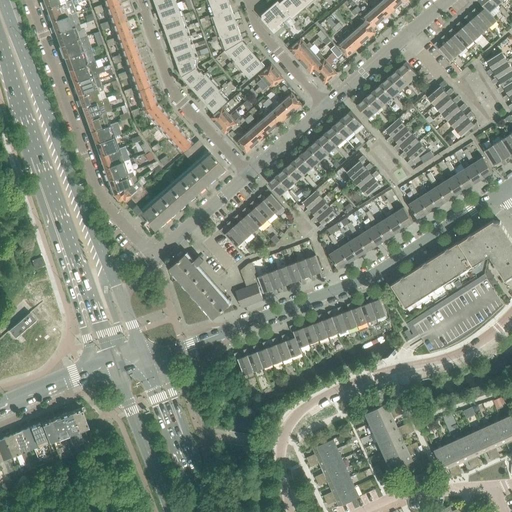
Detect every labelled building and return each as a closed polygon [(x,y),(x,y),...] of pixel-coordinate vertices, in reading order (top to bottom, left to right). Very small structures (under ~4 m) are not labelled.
[(65,2),(64,0),(43,0),(46,9),(66,2),(65,2)] [(70,0),(69,0),(65,2),(66,2),(46,9),(51,21),(75,12),(70,0)] [(177,3),(175,0),(158,0),(155,1),(159,11),(170,7),(170,6),(177,3)] [(231,9),(230,5),(227,0),(220,0),(211,3),(215,15),(231,9)] [(299,12),(293,6),(295,5),(291,0),(283,0),(280,3),(291,17),(292,18),(299,12)] [(309,3),(306,0),(291,0),(295,5),(293,6),(299,12),(309,3)] [(399,5),(394,0),(381,0),(380,2),(390,13),(399,5)] [(498,4),(493,0),(478,0),(485,7),(490,12),(498,4)] [(126,18),(123,10),(120,1),(106,6),(112,23),(126,18)] [(291,17),(280,3),(278,1),(269,8),(277,17),(279,15),(285,22),(291,17)] [(390,13),(380,2),(371,10),(381,21),(390,13)] [(181,16),(177,4),(177,3),(170,6),(170,7),(159,11),(162,22),(181,16)] [(497,20),(490,12),(485,7),(479,13),(475,8),(474,9),(489,27),(497,20)] [(282,25),(284,23),(285,22),(279,15),(277,17),(269,8),(262,14),(262,18),(274,32),(285,45),(289,41),(283,34),(281,33),(280,34),(278,30),(282,26),(282,25)] [(235,20),(233,13),(231,9),(215,15),(215,16),(213,17),(216,24),(225,21),(225,23),(235,20)] [(489,27),(474,9),(472,11),(476,16),(471,19),(467,15),(466,16),(481,34),(489,27)] [(381,21),(371,10),(362,18),(365,21),(372,29),(381,21)] [(80,24),(76,12),(75,12),(51,21),(55,33),(79,24),(80,24)] [(94,19),(92,14),(85,16),(87,22),(94,19)] [(186,28),(181,16),(162,22),(166,33),(178,28),(179,31),(186,28)] [(481,34),(466,16),(464,18),(468,22),(464,26),(460,22),(458,23),(473,41),(481,34)] [(132,35),(129,26),(126,18),(112,23),(118,40),(132,35)] [(239,30),(237,26),(235,20),(225,23),(225,21),(216,24),(220,37),(239,30)] [(375,32),(372,29),(365,21),(356,29),(365,40),(375,32)] [(473,41),(458,23),(456,24),(460,29),(456,33),(452,28),(450,30),(466,47),(473,41)] [(79,39),(76,31),(81,29),(79,24),(55,33),(60,46),(79,39)] [(189,37),(186,28),(179,31),(178,28),(166,33),(170,43),(189,37)] [(365,40),(356,29),(351,33),(347,30),(343,33),(347,37),(356,48),(365,40)] [(226,51),(242,40),(239,30),(220,37),(217,38),(217,40),(216,41),(220,52),(226,50),(226,51)] [(466,47),(450,30),(449,31),(453,36),(448,40),(444,35),(443,36),(458,54),(466,47)] [(103,44),(99,32),(93,34),(97,46),(103,44)] [(330,41),(324,33),(320,37),(326,44),(330,41)] [(138,51),(135,43),(132,35),(118,40),(124,56),(138,51)] [(458,54),(443,36),(441,38),(445,43),(441,46),(437,42),(433,45),(437,49),(439,48),(450,61),(451,60),(458,54)] [(83,37),(79,39),(60,46),(64,58),(83,51),(83,50),(87,48),(83,37)] [(185,47),(192,45),(189,37),(170,43),(174,54),(186,49),(185,47)] [(356,48),(347,37),(337,45),(347,56),(356,48)] [(296,57),(311,44),(309,42),(306,45),(301,39),(289,49),(296,57)] [(235,61),(250,49),(242,40),(226,51),(235,61)] [(303,65),(315,55),(310,50),(313,47),(311,44),(296,57),(303,65)] [(209,52),(207,48),(194,53),(192,45),(185,47),(186,49),(174,54),(177,64),(194,58),(194,59),(196,58),(196,57),(200,56),(200,58),(205,56),(204,54),(209,52)] [(95,60),(90,48),(83,51),(64,58),(68,70),(95,60)] [(342,54),(337,48),(333,52),(338,58),(342,54)] [(249,64),(257,57),(250,49),(235,61),(232,64),(233,65),(232,66),(238,74),(243,71),(244,72),(250,65),(249,64)] [(144,68),(141,60),(138,51),(124,56),(130,73),(144,68)] [(487,73),(507,60),(501,51),(499,53),(495,56),(487,61),(491,68),(486,71),(487,73)] [(313,70),(325,60),(318,52),(315,55),(303,65),(310,73),(313,70)] [(249,78),(264,65),(257,57),(249,64),(250,65),(244,72),(249,78)] [(196,68),(194,63),(195,63),(194,59),(194,58),(177,64),(182,76),(196,68)] [(97,68),(95,60),(68,70),(73,82),(96,74),(112,68),(110,64),(103,67),(103,66),(97,68)] [(336,73),(325,60),(313,70),(325,83),(336,73)] [(493,82),(511,69),(511,68),(507,60),(487,73),(489,75),(494,72),(497,77),(492,80),(493,82)] [(418,75),(408,64),(406,62),(398,69),(409,82),(418,75)] [(462,71),(454,62),(451,65),(459,73),(460,72),(462,71)] [(260,87),(277,72),(271,64),(259,75),(262,78),(257,83),(260,87)] [(150,85),(147,76),(144,68),(130,73),(126,75),(127,78),(126,78),(128,83),(133,81),(136,90),(150,85)] [(191,87),(204,75),(200,71),(199,72),(196,68),(182,76),(191,87)] [(409,82),(398,69),(389,76),(401,90),(409,82)] [(498,91),(511,81),(511,69),(493,82),(494,84),(499,81),(502,85),(497,89),(498,91)] [(271,88),(283,78),(277,72),(260,87),(263,90),(268,85),(271,88)] [(100,86),(96,74),(73,82),(77,95),(100,86)] [(205,86),(211,81),(206,74),(204,75),(191,87),(198,94),(206,88),(205,86)] [(401,90),(389,76),(381,83),(393,97),(401,90)] [(434,105),(452,90),(450,88),(446,92),(442,88),(447,84),(444,80),(439,84),(440,86),(427,97),(434,105)] [(219,91),(220,90),(211,81),(205,86),(206,88),(198,94),(206,103),(219,91)] [(504,99),(511,93),(511,81),(498,91),(499,92),(505,89),(508,94),(503,97),(504,99)] [(393,97),(381,83),(373,91),(385,104),(393,97)] [(156,101),(153,95),(150,85),(136,90),(143,109),(156,101)] [(248,97),(251,95),(255,91),(252,88),(251,89),(247,85),(242,90),(248,97)] [(101,100),(98,92),(102,90),(100,86),(77,95),(81,107),(101,100)] [(441,113),(459,97),(457,96),(453,100),(449,95),(453,91),(452,90),(434,105),(441,113)] [(214,112),(227,100),(219,91),(206,103),(214,112)] [(292,112),(282,101),(273,91),(269,93),(278,103),(280,104),(273,110),(282,121),(292,112)] [(385,104),(373,91),(365,98),(376,111),(385,104)] [(301,104),(292,94),(291,93),(282,101),(292,112),(301,104)] [(112,110),(107,97),(101,100),(81,107),(86,119),(110,110),(112,110)] [(448,121),(466,105),(464,103),(459,107),(456,103),(460,99),(459,97),(441,113),(448,121)] [(376,111),(365,98),(356,105),(368,118),(376,111)] [(253,106),(248,100),(243,104),(248,110),(253,106)] [(168,115),(162,108),(156,101),(143,109),(156,124),(168,115)] [(218,126),(230,115),(225,109),(227,107),(226,104),(225,105),(215,114),(211,118),(218,126)] [(455,128),(472,113),(471,111),(466,115),(462,111),(467,107),(466,105),(448,121),(455,128)] [(114,122),(110,110),(86,119),(90,132),(110,125),(109,124),(114,122)] [(224,133),(239,120),(238,119),(241,116),(235,110),(230,115),(218,126),(224,133)] [(282,121),(273,110),(264,118),(273,129),(282,121)] [(362,124),(350,110),(342,118),(353,131),(362,124)] [(474,124),(469,118),(474,114),(472,113),(455,128),(462,136),(471,128),(474,131),(479,128),(477,122),(474,124)] [(179,128),(173,121),(168,115),(156,124),(168,138),(179,128)] [(388,141),(406,126),(398,117),(385,129),(391,135),(387,139),(388,141)] [(273,129),(264,118),(254,126),(264,137),(273,129)] [(353,131),(342,118),(334,125),(345,138),(353,131)] [(433,129),(428,124),(424,128),(429,133),(433,129)] [(114,137),(110,125),(90,132),(95,144),(114,137)] [(345,138),(334,125),(326,132),(337,145),(345,138)] [(264,137),(254,126),(246,133),(256,144),(264,137)] [(395,149),(412,133),(406,126),(388,141),(389,143),(394,139),(398,143),(393,147),(395,149)] [(191,142),(185,135),(179,128),(168,138),(180,152),(191,142)] [(337,145),(326,132),(317,139),(329,152),(337,145)] [(256,144),(246,133),(236,142),(246,153),(256,144)] [(402,157),(419,141),(412,133),(395,149),(396,151),(401,147),(405,151),(400,155),(402,157)] [(511,137),(510,134),(501,140),(511,156),(511,137)] [(118,149),(114,137),(95,144),(99,156),(118,149)] [(365,144),(364,143),(365,141),(361,137),(358,139),(360,142),(354,148),(357,151),(365,144)] [(329,152),(317,139),(310,146),(321,159),(329,152)] [(192,156),(204,146),(198,140),(187,150),(192,156)] [(511,156),(501,140),(493,145),(505,165),(507,164),(504,158),(509,155),(511,160),(511,156)] [(413,160),(426,149),(419,141),(402,157),(403,158),(408,154),(411,158),(407,163),(410,166),(414,162),(413,160)] [(149,151),(144,143),(140,146),(145,153),(149,151)] [(505,165),(493,145),(484,151),(493,165),(500,161),(504,166),(505,165)] [(129,159),(125,146),(118,149),(99,156),(104,168),(129,159)] [(321,159),(310,146),(301,154),(313,167),(321,159)] [(192,156),(187,150),(183,153),(189,159),(192,156)] [(136,204),(131,209),(138,217),(142,222),(144,220),(153,230),(163,221),(173,212),(183,204),(193,195),(203,186),(212,178),(223,168),(209,152),(209,153),(205,156),(204,157),(199,162),(197,164),(189,170),(188,171),(179,179),(169,188),(168,188),(159,196),(154,200),(149,205),(147,207),(142,211),(136,204)] [(313,167),(301,154),(293,161),(304,174),(313,167)] [(354,180),(371,164),(370,163),(365,167),(361,162),(366,158),(363,155),(358,159),(359,161),(346,172),(354,180)] [(492,172),(483,157),(474,162),(483,177),(492,172)] [(133,171),(129,159),(104,168),(108,180),(132,172),(133,171)] [(304,174),(293,161),(285,168),(296,181),(304,174)] [(151,170),(158,165),(158,164),(157,162),(147,166),(151,170)] [(483,177),(474,162),(465,168),(474,183),(483,177)] [(360,187),(378,172),(376,170),(372,174),(368,170),(373,166),(371,164),(354,180),(360,187)] [(156,173),(161,168),(158,165),(153,170),(156,173)] [(296,181),(285,168),(277,175),(288,188),(296,181)] [(474,183),(465,168),(456,174),(465,189),(474,183)] [(135,175),(133,176),(132,172),(108,180),(111,190),(137,181),(135,175)] [(380,184),(375,178),(379,174),(378,172),(360,187),(367,196),(380,184)] [(465,189),(456,174),(447,180),(456,194),(465,189)] [(288,188),(277,175),(268,183),(279,196),(288,188)] [(456,194),(447,180),(437,186),(447,200),(456,194)] [(124,201),(141,185),(137,181),(111,190),(113,194),(117,199),(120,199),(122,198),(124,200),(123,200),(124,201)] [(141,185),(124,201),(126,204),(130,208),(131,209),(136,204),(141,200),(148,193),(141,185)] [(447,200),(437,186),(428,191),(437,206),(447,200)] [(305,213),(323,198),(316,190),(303,201),(308,208),(304,212),(305,213)] [(437,206),(428,191),(419,197),(428,212),(437,206)] [(283,206),(271,193),(265,198),(261,194),(259,196),(275,213),(283,206)] [(275,213),(259,196),(257,197),(262,201),(257,205),(253,201),(251,202),(267,220),(275,213)] [(428,212),(419,197),(409,204),(418,218),(419,218),(428,212)] [(312,221),(329,206),(323,198),(305,213),(307,215),(311,211),(315,215),(310,220),(312,221)] [(267,220),(251,202),(250,204),(254,208),(249,212),(245,207),(244,209),(259,227),(267,220)] [(349,203),(344,207),(348,212),(353,209),(349,203)] [(324,225),(336,214),(329,206),(312,221),(313,223),(318,219),(322,223),(317,227),(320,231),(325,226),(324,225)] [(413,222),(404,207),(395,213),(404,227),(413,222)] [(259,227),(244,209),(242,210),(246,215),(242,219),(238,214),(236,216),(252,233),(259,227)] [(404,227),(395,213),(385,218),(395,233),(404,227)] [(252,233),(236,216),(234,217),(239,222),(234,226),(230,221),(228,222),(244,240),(252,233)] [(395,233),(385,218),(377,224),(386,239),(395,233)] [(511,240),(500,221),(499,222),(497,221),(497,220),(496,220),(496,221),(494,221),(493,220),(458,242),(473,265),(488,255),(489,256),(505,279),(511,275),(511,276),(511,240)] [(244,240),(228,222),(227,224),(231,228),(226,232),(222,228),(219,231),(223,235),(225,234),(236,247),(244,240)] [(386,239),(377,224),(367,230),(377,245),(386,239)] [(377,245),(367,230),(358,236),(367,251),(377,245)] [(367,251),(358,236),(349,242),(358,256),(367,251)] [(358,256),(349,242),(340,247),(349,262),(358,256)] [(473,265),(458,242),(436,256),(450,279),(473,265)] [(349,262),(340,247),(329,254),(338,269),(349,262)] [(229,304),(212,284),(196,266),(198,264),(198,265),(203,260),(199,255),(194,260),(192,262),(185,254),(169,268),(213,318),(229,304)] [(322,271),(316,255),(305,259),(314,280),(316,280),(314,274),(319,272),(321,278),(326,276),(323,270),(322,271)] [(45,265),(42,256),(31,260),(34,268),(45,265)] [(450,279),(436,256),(413,270),(428,293),(450,279)] [(314,280),(305,259),(296,262),(304,284),(306,283),(304,277),(310,275),(312,281),(314,280)] [(252,262),(248,263),(240,270),(247,287),(259,282),(257,277),(252,262)] [(304,284),(296,262),(286,266),(295,288),(297,287),(295,281),(300,279),(302,285),(304,284)] [(295,288),(286,266),(277,269),(285,291),(287,290),(285,284),(291,282),(293,288),(295,288)] [(285,291),(277,269),(267,273),(275,295),(278,294),(276,288),(281,286),(283,292),(285,291)] [(428,293),(413,270),(391,284),(405,308),(428,293)] [(275,295),(267,273),(257,277),(259,282),(263,293),(271,290),(274,295),(275,295)] [(498,283),(493,276),(489,280),(493,286),(498,283)] [(505,307),(487,281),(416,325),(421,335),(410,342),(411,345),(413,347),(423,340),(431,353),(449,348),(458,343),(471,335),(483,326),(505,307)] [(263,299),(261,294),(263,293),(259,282),(247,287),(235,291),(242,308),(263,299)] [(376,318),(368,296),(366,297),(368,303),(363,305),(361,299),(358,300),(366,322),(376,318)] [(387,314),(380,298),(372,301),(370,296),(368,296),(376,318),(387,314)] [(366,322),(358,300),(356,301),(359,306),(353,308),(351,303),(349,304),(357,325),(366,322)] [(357,325),(349,304),(347,304),(349,310),(344,312),(341,306),(339,307),(347,329),(357,325)] [(347,329),(339,307),(337,308),(339,314),(334,316),(332,310),(330,311),(338,333),(347,329)] [(338,333),(330,311),(327,312),(330,317),(324,319),(322,314),(320,314),(328,336),(338,333)] [(15,338),(36,320),(29,312),(8,330),(15,338)] [(328,336),(320,314),(318,315),(320,321),(315,323),(312,317),(310,318),(318,340),(328,336)] [(318,340),(310,318),(308,319),(310,325),(305,326),(303,321),(300,322),(309,344),(318,340)] [(309,344),(300,322),(299,322),(301,328),(296,330),(293,324),(289,326),(291,332),(293,331),(295,337),(296,337),(300,347),(309,344)] [(300,347),(296,337),(295,337),(288,340),(286,334),(283,335),(291,356),(302,353),(300,347)] [(291,356),(283,335),(281,335),(284,341),(278,343),(276,337),(274,338),(282,360),(291,356)] [(282,360),(274,338),(272,339),(274,345),(269,347),(266,341),(264,342),(273,364),(282,360)] [(273,364),(264,342),(262,343),(264,348),(259,350),(257,345),(255,345),(263,367),(273,364)] [(263,367),(255,345),(253,346),(255,352),(249,354),(247,348),(245,349),(253,371),(263,367)] [(253,371),(245,349),(243,350),(245,356),(240,358),(238,352),(234,353),(236,359),(238,359),(244,375),(253,371)] [(500,398),(493,400),(496,408),(503,406),(500,398)] [(370,422),(401,409),(399,404),(389,409),(386,403),(365,413),(366,414),(367,413),(371,421),(369,422),(370,422)] [(84,429),(88,428),(81,407),(71,411),(85,448),(90,446),(84,429)] [(395,423),(393,418),(403,413),(401,409),(370,422),(370,423),(371,423),(375,431),(374,432),(395,423)] [(85,448),(71,411),(61,415),(68,435),(72,433),(79,450),(85,448)] [(61,415),(51,419),(65,457),(72,455),(69,447),(72,446),(68,435),(61,415)] [(511,417),(511,415),(510,415),(511,416),(502,420),(501,419),(500,419),(511,444),(511,417)] [(65,457),(51,419),(41,422),(49,442),(52,441),(59,459),(65,457)] [(511,450),(511,444),(500,419),(501,421),(492,424),(492,423),(491,423),(500,445),(506,442),(510,451),(511,450)] [(39,423),(30,426),(42,456),(44,461),(45,463),(53,459),(52,457),(49,458),(45,450),(42,444),(46,442),(47,442),(39,423)] [(378,442),(409,428),(407,423),(397,428),(395,423),(374,432),(375,433),(376,433),(379,440),(378,441),(378,442)] [(500,445),(491,423),(490,424),(491,425),(483,429),(483,427),(482,428),(495,458),(499,456),(496,447),(500,445)] [(42,456),(30,426),(21,430),(29,449),(33,448),(38,458),(42,456)] [(404,442),(401,437),(411,432),(409,428),(378,442),(379,443),(380,442),(384,450),(382,451),(383,451),(404,442)] [(495,458),(482,428),(481,428),(482,429),(474,433),(473,432),(472,432),(482,453),(487,451),(491,460),(495,458)] [(25,451),(29,449),(21,430),(13,434),(27,471),(28,471),(31,469),(28,463),(29,463),(25,451)] [(482,453),(472,432),(472,433),(464,437),(464,436),(463,436),(476,466),(481,464),(477,456),(482,453)] [(27,471),(13,434),(4,437),(11,457),(16,455),(19,464),(15,466),(19,475),(27,471)] [(476,466),(463,436),(462,437),(462,438),(455,441),(454,440),(453,440),(463,462),(468,460),(472,468),(476,466)] [(11,457),(4,437),(0,438),(0,452),(8,473),(13,471),(8,458),(11,457)] [(308,462),(338,448),(338,447),(337,448),(333,440),(334,439),(317,446),(312,448),(315,454),(306,457),(308,462)] [(463,462),(453,440),(453,441),(453,442),(445,445),(445,444),(444,445),(457,475),(462,473),(458,464),(463,462)] [(387,461),(418,447),(416,442),(406,447),(404,442),(383,451),(383,452),(384,451),(388,459),(386,460),(387,461)] [(457,475),(444,445),(443,445),(444,446),(435,450),(434,449),(434,450),(443,471),(449,468),(453,477),(457,475)] [(413,461),(410,455),(420,451),(418,447),(387,461),(388,461),(392,469),(391,470),(391,471),(413,461)] [(321,467),(343,458),(342,457),(341,457),(337,450),(339,449),(338,448),(308,462),(310,466),(319,462),(321,467)] [(8,473),(0,452),(0,465),(4,475),(8,473)] [(317,481),(347,467),(346,466),(345,467),(342,459),(343,458),(321,467),(324,473),(315,476),(317,481)] [(330,486),(351,476),(350,476),(346,468),(347,468),(347,467),(317,481),(319,485),(328,481),(330,486)] [(388,481),(387,479),(385,474),(377,477),(381,485),(388,481)] [(326,500),(355,487),(355,486),(354,486),(350,478),(351,477),(351,476),(330,486),(332,492),(324,495),(326,500)] [(360,496),(359,495),(358,496),(355,488),(356,487),(355,487),(326,500),(328,504),(336,500),(339,506),(360,496)]
